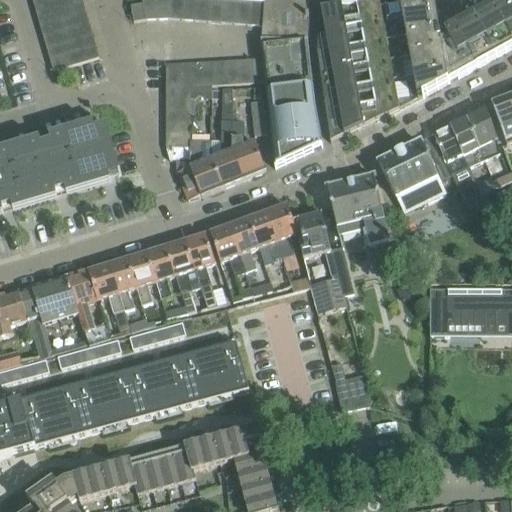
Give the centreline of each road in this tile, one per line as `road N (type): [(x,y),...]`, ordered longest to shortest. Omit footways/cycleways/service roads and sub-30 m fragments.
road 1 (residential): [(54,107),(131,87),(174,228)]
road 2 (residential): [(330,171),(511,74)]
road 3 (residential): [(0,275),(174,228)]
road 4 (residential): [(330,171),(314,58),(316,0)]
road 5 (residential): [(342,511),(511,490)]
road 6 (residential): [(174,228),(330,171)]
